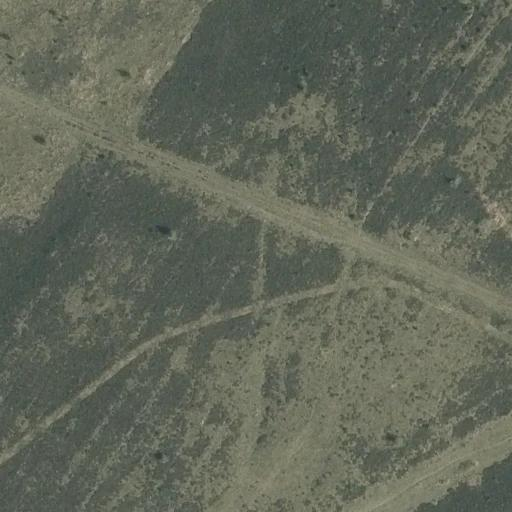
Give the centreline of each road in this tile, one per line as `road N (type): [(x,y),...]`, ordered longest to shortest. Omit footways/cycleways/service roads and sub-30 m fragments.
road 1 (track): [(511,309),(0,95)]
road 2 (track): [(368,511),(511,442)]
